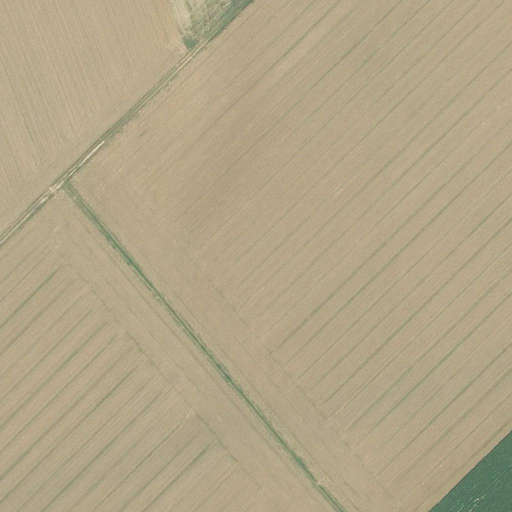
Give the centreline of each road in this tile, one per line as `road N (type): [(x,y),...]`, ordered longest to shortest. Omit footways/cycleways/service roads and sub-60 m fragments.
road 1 (track): [(344,511),(63,180)]
road 2 (track): [(0,242),(249,0)]
